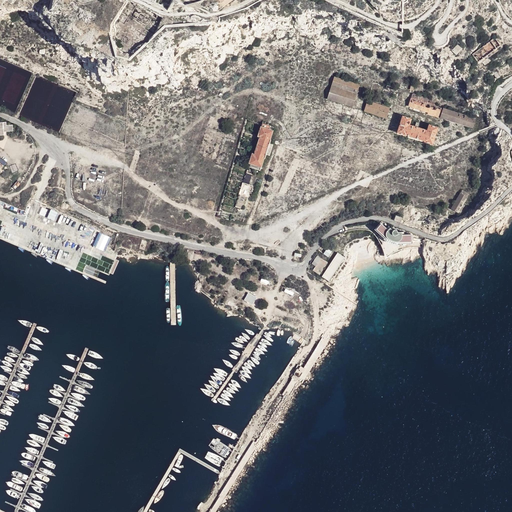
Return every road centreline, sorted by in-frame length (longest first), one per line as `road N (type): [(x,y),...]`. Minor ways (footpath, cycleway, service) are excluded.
road 1 (unclassified): [(511,187),(446,239),(380,218),(348,221),(297,268),(126,230),(81,210),(69,198),(55,145),(0,114)]
road 2 (unknown): [(285,265),(302,227),(334,195),(479,131)]
road 3 (unknown): [(124,166),(172,202),(246,233),(279,226),(334,195)]
